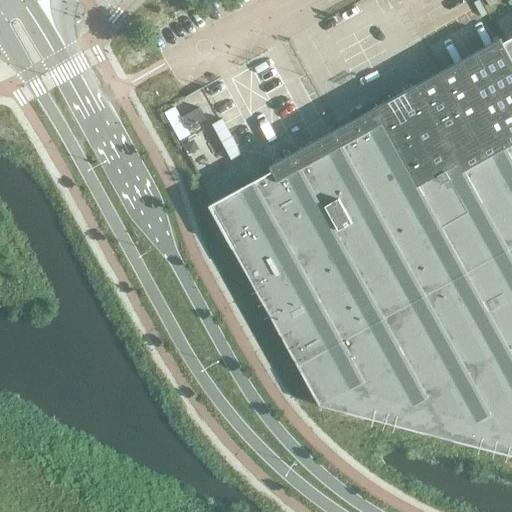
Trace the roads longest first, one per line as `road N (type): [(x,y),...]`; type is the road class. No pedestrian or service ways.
road 1 (tertiary): [(0,32),(63,121),(221,405),(335,511)]
road 2 (tertiary): [(371,511),(304,462),(267,419),(65,57)]
road 3 (unknown): [(283,0),(330,95),(351,113),(413,79),(393,15),(407,0)]
road 4 (unclassified): [(149,73),(283,0)]
